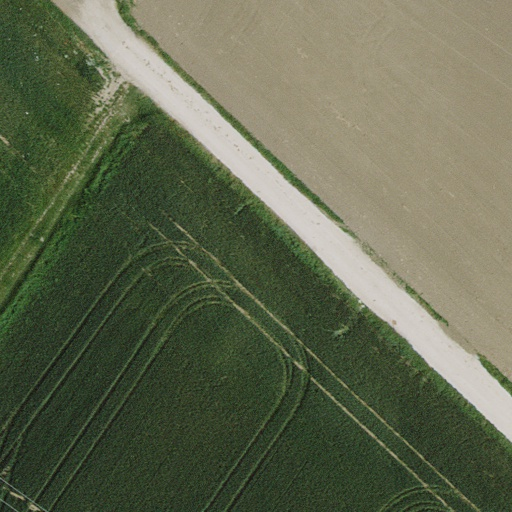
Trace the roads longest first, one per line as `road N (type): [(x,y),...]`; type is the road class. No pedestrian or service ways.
road 1 (track): [(511,415),(77,0)]
road 2 (track): [(0,319),(163,80)]
